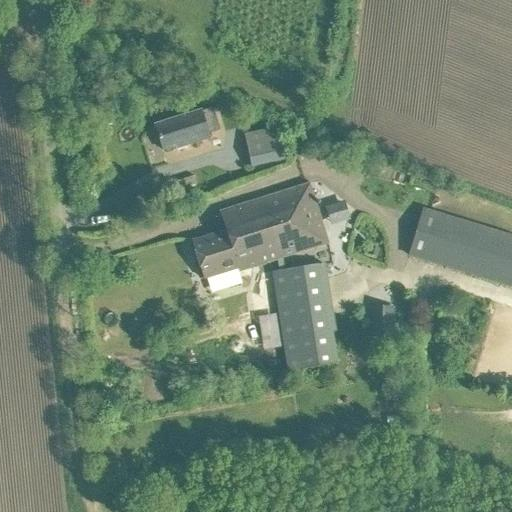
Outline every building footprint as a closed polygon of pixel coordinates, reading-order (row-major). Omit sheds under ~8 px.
[(152,125),(161,152),(174,148),(175,150),(210,139),(200,109),(152,125)] [(280,129),(244,137),(250,170),(286,162),(280,129)] [(370,175),(389,181),(394,166),(375,159),(370,175)] [(216,217),(221,235),(223,240),(269,226),(280,263),(328,249),(309,188),(216,217)] [(411,262),(511,293),(511,241),(426,214),(411,262)] [(223,240),(221,235),(191,244),(202,280),(231,271),(233,278),(280,263),(269,226),(223,240)] [(376,258),(379,250),(370,247),(368,255),(376,258)] [(336,371),(320,269),(271,277),(287,379),(336,371)] [(393,337),(393,307),(369,307),(369,337),(393,337)]
